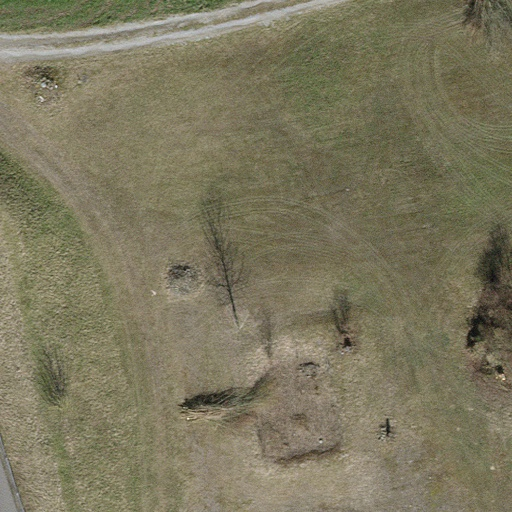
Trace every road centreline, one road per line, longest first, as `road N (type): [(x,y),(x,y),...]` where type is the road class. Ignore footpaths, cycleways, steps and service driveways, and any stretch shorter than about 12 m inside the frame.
road 1 (track): [(0,123),(115,229),(150,371),(162,511)]
road 2 (track): [(0,46),(112,39),(294,0)]
